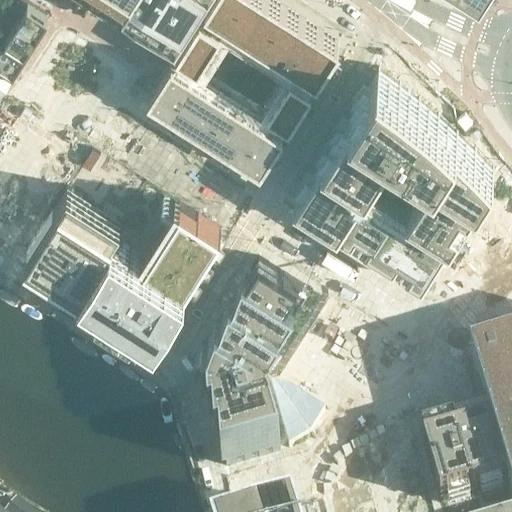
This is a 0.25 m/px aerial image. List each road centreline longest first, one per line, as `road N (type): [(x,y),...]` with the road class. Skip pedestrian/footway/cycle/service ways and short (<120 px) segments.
road 1 (residential): [(0,254),(159,355),(386,0)]
road 2 (residential): [(199,0),(158,65),(62,9),(0,107)]
road 3 (unknown): [(159,355),(179,388),(223,511)]
road 4 (unclassified): [(507,52),(472,44),(386,0)]
